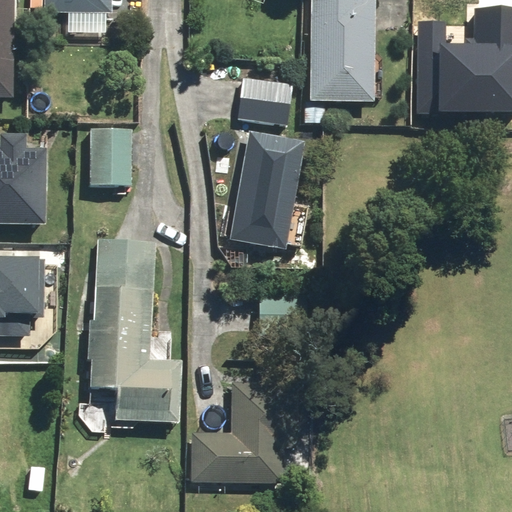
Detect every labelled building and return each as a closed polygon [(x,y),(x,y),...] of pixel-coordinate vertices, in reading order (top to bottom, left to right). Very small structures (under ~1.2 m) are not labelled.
[(0,0),(0,99),(15,99),(16,0),(0,0)] [(45,0),(45,14),(114,15),(113,0),(45,0)] [(311,0),(310,101),(375,102),(376,0),(311,0)] [(511,112),(511,9),(476,9),(475,44),(445,44),(445,21),(419,21),(418,111),(511,112)] [(240,79),(234,120),(288,127),(294,86),(240,79)] [(132,130),(91,130),(91,185),(132,185),(132,130)] [(308,143),(252,132),(240,199),(232,197),(225,237),(288,249),(308,143)] [(0,225),(47,226),(49,150),(26,150),(26,135),(0,134),(0,225)] [(151,361),(156,243),(94,241),(89,362),(94,363),(93,391),(120,392),(118,422),(181,425),(184,363),(151,361)] [(0,333),(29,333),(29,315),(43,315),(43,257),(0,256),(0,333)] [(192,482),(285,484),(287,386),(233,385),(232,434),(192,434),(192,482)]
